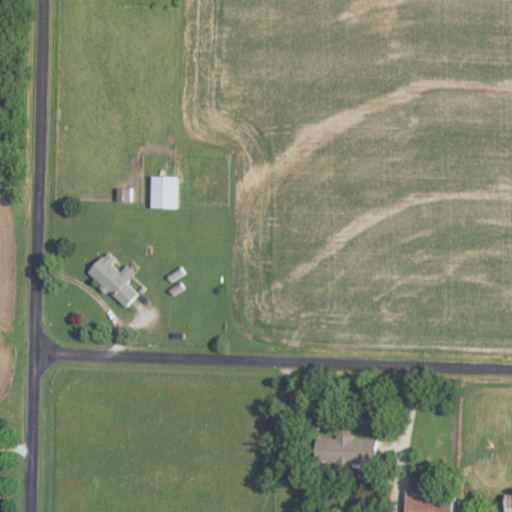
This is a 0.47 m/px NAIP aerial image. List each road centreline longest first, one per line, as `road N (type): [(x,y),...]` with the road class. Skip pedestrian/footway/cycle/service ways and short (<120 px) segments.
road 1 (residential): [(30,511),(42,0)]
road 2 (residential): [(511,355),(36,354)]
